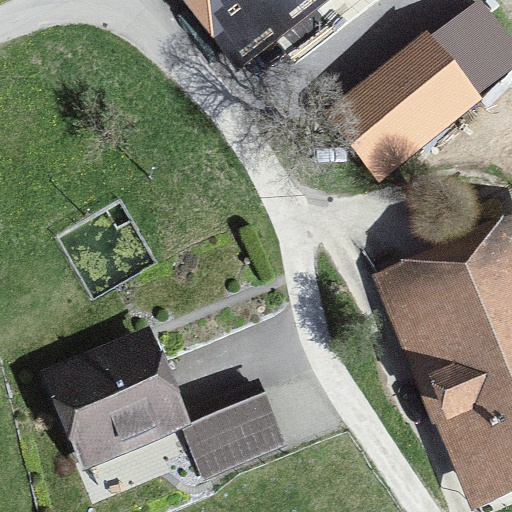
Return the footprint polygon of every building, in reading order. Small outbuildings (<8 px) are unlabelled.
[(193,0),(242,65),(326,4),(341,25),(375,0),(193,0)] [(376,174),(503,81),(463,27),(337,120),(376,174)] [(428,330),(490,487),(511,478),(511,237),(502,242),(490,212),(446,229),(458,261),(388,289),(408,339),(428,330)] [(85,459),(173,423),(141,346),(53,382),(85,459)] [(279,444),(256,388),(182,419),(205,474),(279,444)]
